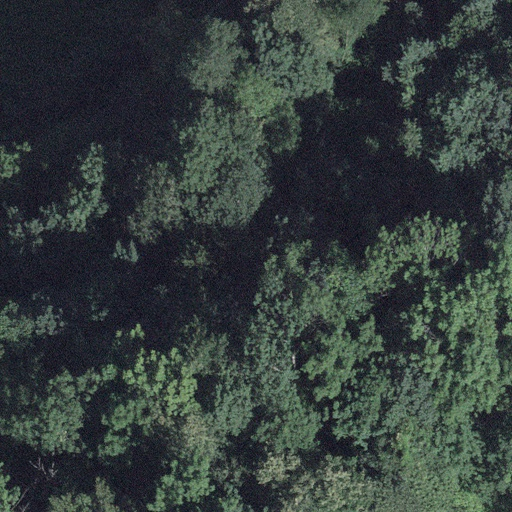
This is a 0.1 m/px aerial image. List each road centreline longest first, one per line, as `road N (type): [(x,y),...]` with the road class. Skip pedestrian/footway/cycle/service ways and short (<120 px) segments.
road 1 (track): [(0,330),(85,317),(223,260),(339,269),(460,301),(511,297)]
road 2 (track): [(291,0),(228,27),(87,142),(0,197)]
